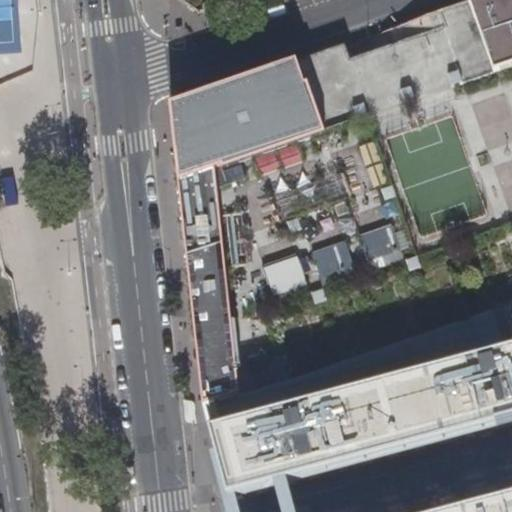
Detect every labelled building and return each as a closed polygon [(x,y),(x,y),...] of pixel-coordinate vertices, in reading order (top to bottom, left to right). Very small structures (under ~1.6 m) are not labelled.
[(49,0),(42,0),(0,4),(0,11),(10,102),(61,96),(49,0)] [(511,0),(482,0),(456,9),(441,14),(443,20),(446,27),(352,63),(346,49),(316,59),(302,64),(236,87),(188,104),(172,110),(192,164),(178,169),(179,175),(183,211),(192,296),(196,329),(209,326),(213,353),(216,391),(203,395),(205,411),(206,417),(212,415),(214,424),(217,433),(212,434),(229,502),(237,499),(511,425),(511,0)] [(209,326),(196,329),(199,357),(213,353),(209,326)] [(216,391),(213,353),(199,357),(203,395),(216,391)] [(240,511),(237,499),(229,502),(224,503),(226,511),(240,511)] [(511,511),(511,503),(479,511),(511,511)]
